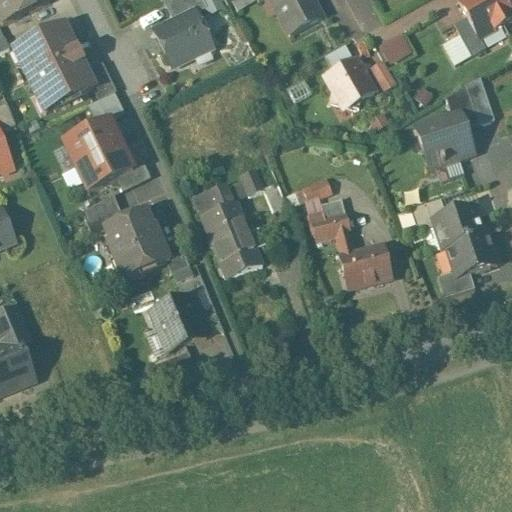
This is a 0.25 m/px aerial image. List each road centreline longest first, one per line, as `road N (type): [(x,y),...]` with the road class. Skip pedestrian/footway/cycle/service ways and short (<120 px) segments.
road 1 (tertiary): [(511,326),(334,382),(0,453)]
road 2 (residential): [(186,236),(127,87)]
